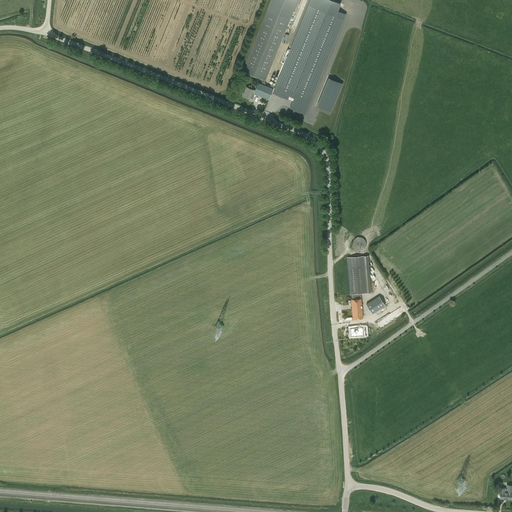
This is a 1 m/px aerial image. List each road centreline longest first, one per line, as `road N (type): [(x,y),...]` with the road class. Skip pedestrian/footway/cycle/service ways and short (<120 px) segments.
road 1 (unclassified): [(340,374),(323,150),(292,129),(46,33)]
road 2 (unclassified): [(340,374),(511,253)]
